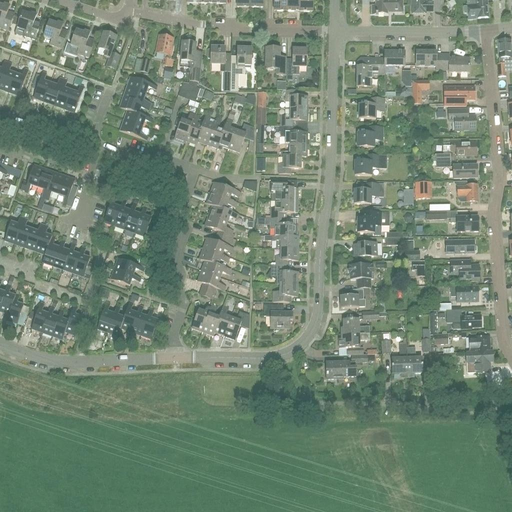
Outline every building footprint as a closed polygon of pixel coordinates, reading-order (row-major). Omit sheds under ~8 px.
[(250,8),(249,0),(236,0),(237,8),(250,8)] [(249,0),(250,8),(262,9),(262,0),(249,0)] [(273,0),(273,12),(287,12),(287,0),(273,0)] [(287,0),(287,12),(300,12),(299,0),(287,0)] [(299,0),(300,12),(313,13),(312,0),(299,0)] [(375,0),(376,6),(371,6),(371,14),(387,14),(387,13),(402,13),(402,0),(375,0)] [(411,0),(411,15),(426,15),(426,13),(433,13),(433,2),(426,2),(425,0),(411,0)] [(467,20),(468,20),(488,18),(486,0),(467,0),(468,5),(466,5),(466,7),(464,7),(464,13),(467,13),(467,20)] [(0,29),(8,32),(14,14),(7,12),(9,6),(4,4),(3,6),(0,5),(0,29)] [(24,32),(23,37),(34,41),(40,23),(34,21),(36,15),(30,13),(30,16),(22,13),(17,29),(24,32)] [(51,41),(49,46),(61,50),(67,32),(61,30),(63,25),(57,23),(57,25),(49,22),(44,38),(51,41)] [(88,59),(94,42),(88,39),(90,34),(84,32),(84,34),(76,31),(70,47),(78,50),(76,55),(88,59)] [(117,36),(111,34),(111,36),(103,34),(98,50),(105,52),(104,58),(109,59),(106,67),(115,70),(119,57),(111,54),(117,36)] [(173,48),(171,47),(173,39),(160,36),(157,54),(164,55),(164,59),(163,67),(169,68),(171,60),(169,60),(170,56),(171,56),(173,48)] [(498,42),(499,65),(496,65),(498,78),(506,77),(505,68),(511,67),(511,45),(511,41),(498,42)] [(197,44),(181,42),(179,62),(180,62),(180,67),(188,68),(188,69),(193,70),(192,81),(199,82),(200,71),(202,53),(196,52),(197,44)] [(230,73),(231,61),(231,60),(225,60),(225,48),(223,48),(222,45),(214,45),(213,48),(212,48),(211,50),(208,50),(207,59),(211,60),(211,65),(221,65),(221,73),(230,73)] [(251,49),(238,49),(237,61),(231,61),(230,73),(231,73),(230,84),(236,84),(236,76),(244,76),(245,69),(251,69),(251,49)] [(287,81),(287,63),(287,60),(280,60),(280,50),(266,49),(265,70),(276,71),(276,76),(286,76),(286,81),(287,81)] [(292,63),(287,63),(287,81),(292,81),(292,76),(299,76),(299,68),(306,68),(307,50),(292,50),(292,63)] [(378,59),(377,75),(384,75),(385,67),(405,67),(405,52),(385,52),(385,59),(378,59)] [(443,71),(443,56),(436,56),(436,53),(416,53),(416,67),(436,68),(436,71),(443,71)] [(449,56),(443,56),(443,71),(449,71),(449,74),(469,74),(469,59),(449,59),(449,56)] [(377,75),(378,59),(361,59),(358,62),(358,67),(357,67),(356,88),(371,88),(372,75),(377,75)] [(148,74),(151,62),(143,60),(143,62),(137,61),(134,73),(139,74),(140,72),(148,74)] [(7,63),(0,84),(0,91),(8,94),(15,75),(9,73),(12,65),(7,63)] [(22,77),(15,75),(8,94),(19,98),(28,71),(24,69),(22,77)] [(43,104),(50,84),(43,82),(46,74),(42,73),(32,100),(43,104)] [(76,78),(74,84),(80,86),(82,80),(76,78)] [(129,78),(125,88),(145,95),(148,88),(156,91),(157,87),(129,78)] [(50,84),(43,104),(53,107),(63,80),(59,79),(56,87),(50,84)] [(67,82),(63,80),(53,107),(63,111),(70,92),(64,90),(67,82)] [(189,100),(194,87),(196,88),(198,83),(190,81),(189,84),(184,98),(189,100)] [(429,82),(414,82),(414,104),(421,104),(421,89),(429,89),(429,82)] [(184,98),(189,84),(182,84),(178,96),(184,98)] [(70,92),(63,111),(74,115),(84,88),(80,86),(77,94),(70,92)] [(189,100),(195,102),(200,89),(196,88),(194,87),(189,100)] [(125,88),(122,98),(149,108),(151,104),(143,101),(145,95),(125,88)] [(397,94),(397,97),(410,97),(410,88),(404,88),(400,91),(397,94)] [(475,88),(458,88),(444,88),(444,108),(466,108),(466,101),(475,101),(475,88)] [(290,110),(308,110),(308,98),(298,97),(298,92),(286,92),(285,102),(290,102),(290,110)] [(273,93),(265,93),(265,123),(273,123),(273,93)] [(149,108),(122,98),(118,109),(126,111),(138,115),(140,109),(148,112),(149,108)] [(371,106),(359,106),(359,120),(376,120),(376,113),(384,113),(384,100),(371,100),(371,106)] [(280,127),(297,128),(297,122),(307,122),(308,110),(290,110),(289,117),(280,117),(280,127)] [(448,123),(454,123),(455,133),(476,132),(475,117),(468,117),(468,110),(464,110),(448,110),(448,123)] [(126,111),(122,122),(142,129),(144,122),(153,125),(154,121),(138,115),(126,111)] [(224,131),(217,150),(221,151),(222,148),(228,150),(235,131),(230,129),(235,114),(230,112),(223,131),(224,131)] [(185,143),(195,115),(190,114),(188,121),(182,119),(174,141),(185,144),(185,143)] [(185,143),(196,146),(197,143),(203,127),(202,126),(203,122),(199,121),(200,117),(195,115),(185,143)] [(197,143),(206,146),(213,127),(208,125),(211,118),(206,116),(203,122),(202,126),(203,127),(197,143)] [(213,127),(206,146),(217,150),(224,131),(223,131),(218,129),(222,117),(218,116),(217,119),(216,119),(213,127)] [(142,129),(122,122),(119,132),(147,141),(148,138),(140,135),(142,129)] [(235,131),(228,150),(239,154),(244,139),(249,141),(253,142),(253,129),(244,125),(241,133),(235,131)] [(289,145),(307,146),(307,134),(297,134),(297,128),(280,127),(279,128),(279,133),(280,133),(280,137),(284,138),(285,138),(285,145),(289,145)] [(357,134),(357,148),(374,148),(374,141),(383,141),(383,128),(369,128),(369,135),(357,134)] [(457,157),(477,157),(476,144),(457,144),(457,143),(443,143),(443,152),(456,152),(457,157)] [(301,158),(307,158),(307,146),(289,145),(288,153),(281,153),(281,158),(283,158),(301,158)] [(451,155),(435,155),(435,156),(436,163),(450,162),(451,162),(451,155)] [(387,157),(381,157),(366,157),(366,163),(355,163),(354,177),(372,177),(372,169),(387,170),(387,157)] [(278,165),(278,175),(290,175),(290,169),(300,170),(301,158),(283,158),(283,165),(278,165)] [(37,189),(44,169),(34,165),(27,184),(23,182),(20,190),(25,192),(24,193),(28,194),(31,187),(37,189)] [(477,166),(453,167),(454,179),(477,179),(477,166)] [(54,172),(44,169),(37,189),(44,191),(41,199),(45,200),(54,172)] [(54,172),(45,200),(49,201),(51,194),(58,196),(65,176),(54,172)] [(75,180),(65,176),(58,196),(64,198),(62,206),(66,207),(75,180)] [(287,181),(271,181),(271,193),(275,193),(275,201),(296,202),(296,197),(297,197),(297,189),(293,189),(287,189),(287,181)] [(240,193),(212,183),(208,193),(229,201),(231,195),(239,198),(240,193)] [(243,188),(256,193),(257,183),(245,183),(243,188)] [(460,203),(466,203),(478,203),(477,186),(467,186),(467,183),(453,183),(456,187),(457,200),(460,203)] [(415,200),(431,200),(431,184),(415,184),(415,200)] [(365,191),(355,191),(354,205),(371,205),(371,198),(383,199),(384,186),(365,186),(365,191)] [(229,201),(208,193),(204,204),(210,206),(225,211),(227,205),(235,208),(237,203),(229,201)] [(112,197),(103,224),(113,227),(120,209),(113,206),(116,199),(112,197)] [(120,209),(113,227),(123,231),(130,212),(124,210),(126,202),(122,201),(120,209)] [(296,202),(275,201),(275,208),(271,208),(270,219),(286,220),(286,213),(293,213),(297,213),(297,205),(296,205),(296,202)] [(130,212),(123,231),(133,234),(140,216),(134,213),(136,206),(132,205),(130,212)] [(225,211),(210,206),(206,216),(227,224),(229,218),(237,220),(239,216),(225,211)] [(140,216),(133,234),(145,238),(151,219),(143,217),(146,209),(142,208),(140,216)] [(446,212),(426,213),(426,222),(446,221),(446,220),(446,212)] [(358,220),(357,234),(374,234),(374,237),(380,237),(380,227),(389,227),(389,214),(359,213),(359,220),(358,220)] [(404,215),(402,218),(403,221),(407,223),(410,222),(411,218),(410,215),(407,214),(404,215)] [(227,224),(206,216),(203,226),(217,231),(215,236),(235,244),(236,241),(233,240),(235,235),(232,234),(233,232),(225,229),(227,224)] [(456,224),(457,233),(478,233),(478,217),(457,218),(457,220),(450,220),(450,224),(456,224)] [(14,247),(23,219),(20,218),(17,226),(10,223),(4,243),(14,247)] [(28,221),(23,219),(14,247),(24,250),(30,230),(25,229),(28,221)] [(286,225),(286,220),(270,219),(270,229),(274,230),(274,237),(296,237),(296,234),(298,234),(298,225),(286,225)] [(37,233),(30,230),(24,250),(34,254),(43,226),(40,225),(37,233)] [(43,226),(34,254),(44,257),(51,238),(45,236),(48,228),(43,226)] [(235,244),(215,236),(213,241),(205,239),(201,249),(222,257),(224,251),(232,254),(233,249),(228,247),(229,244),(234,246),(235,244)] [(298,250),(298,237),(296,237),(274,237),(260,237),(260,241),(276,242),(275,249),(280,249),(298,250)] [(44,257),(42,264),(52,267),(59,249),(52,247),(55,239),(51,238),(44,257)] [(403,246),(403,238),(401,238),(388,238),(386,238),(386,247),(403,246)] [(59,249),(52,267),(62,271),(69,253),(63,251),(65,243),(61,241),(59,249)] [(474,247),(474,242),(445,243),(446,256),(474,255),(474,253),(476,252),(476,248),(474,247)] [(69,253),(62,271),(72,275),(79,256),(72,254),(75,246),(71,245),(69,253)] [(355,257),(359,257),(359,258),(377,258),(376,245),(358,245),(358,246),(354,246),(355,257)] [(79,256),(72,275),(90,281),(94,268),(88,265),(90,260),(83,258),(85,250),(82,249),(79,256)] [(222,257),(201,249),(197,259),(203,261),(218,267),(220,261),(228,264),(230,260),(222,257)] [(275,257),(275,267),(287,267),(287,261),(297,261),(298,250),(280,249),(280,257),(275,257)] [(420,252),(404,252),(404,262),(420,262),(420,252)] [(118,260),(115,271),(133,277),(135,271),(143,273),(144,269),(118,260)] [(232,271),(231,271),(203,261),(199,271),(220,279),(222,273),(230,276),(232,271)] [(450,261),(451,276),(460,276),(460,282),(479,281),(479,266),(470,266),(470,261),(450,261)] [(424,264),(412,264),(412,271),(417,271),(417,277),(424,277),(424,264)] [(275,267),(271,267),(271,270),(268,275),(275,281),(275,285),(279,285),(297,286),(297,273),(287,273),(287,267),(275,267)] [(351,280),(358,280),(358,289),(371,289),(370,280),(373,280),(373,268),(371,268),(371,267),(351,268),(348,270),(348,274),(351,275),(351,280)] [(243,268),(241,274),(247,276),(249,271),(243,268)] [(133,277),(115,271),(111,281),(129,288),(132,281),(139,284),(141,280),(133,277)] [(220,279),(199,271),(195,282),(203,285),(201,290),(214,295),(216,289),(224,292),(226,287),(218,285),(220,279)] [(47,277),(45,283),(55,286),(57,281),(47,277)] [(4,294),(0,305),(0,312),(8,315),(15,297),(8,295),(11,287),(14,279),(10,278),(4,294)] [(297,286),(279,285),(279,293),(272,292),(272,303),(291,303),(292,297),(297,297),(297,286)] [(457,288),(457,303),(477,302),(477,288),(457,288)] [(214,295),(201,290),(199,295),(212,300),(214,295)] [(363,300),(363,291),(351,291),(351,297),(341,298),(341,310),(359,309),(359,308),(365,308),(365,300),(363,300)] [(242,305),(242,294),(234,294),(233,304),(242,305)] [(8,315),(6,321),(17,325),(17,324),(23,326),(27,314),(21,312),(23,307),(17,304),(19,296),(16,295),(15,297),(8,315)] [(121,330),(131,333),(138,315),(137,315),(131,313),(133,305),(129,303),(124,319),(121,330)] [(35,320),(31,331),(41,334),(48,315),(47,315),(41,313),(44,305),(40,304),(37,314),(35,320)] [(114,315),(113,315),(107,313),(110,305),(106,304),(97,330),(107,334),(114,315)] [(202,335),(212,307),(208,305),(205,313),(199,310),(191,331),(202,335)] [(279,313),(279,306),(263,306),(263,317),(270,317),(270,329),(289,329),(289,321),(292,321),(292,313),(279,313)] [(48,315),(41,334),(51,338),(58,319),(51,316),(54,308),(50,307),(47,315),(48,315)] [(68,322),(65,333),(75,337),(78,329),(82,331),(84,323),(80,322),(81,319),(74,316),(77,308),(73,307),(68,322)] [(140,307),(137,315),(138,315),(131,333),(141,337),(147,319),(141,316),(144,308),(140,307)] [(212,339),(214,334),(220,318),(219,318),(214,316),(217,309),(212,307),(202,335),(212,339)] [(225,316),(228,309),(223,307),(219,318),(220,318),(214,334),(224,338),(231,318),(225,316)] [(120,309),(116,308),(113,315),(114,315),(107,334),(118,337),(121,330),(124,319),(117,317),(120,309)] [(150,310),(147,319),(141,337),(151,341),(158,322),(151,320),(154,312),(150,310)] [(51,338),(62,341),(65,333),(68,322),(62,320),(64,312),(60,311),(58,319),(51,338)] [(446,311),(447,325),(461,324),(461,330),(471,330),(471,329),(481,329),(481,316),(461,317),(461,311),(446,311)] [(231,318),(224,338),(234,342),(240,326),(249,330),(249,316),(239,313),(236,321),(231,318)] [(362,321),(379,321),(379,313),(362,313),(362,321)] [(342,336),(370,335),(369,328),(359,328),(358,321),(343,322),(343,329),(341,330),(342,336)] [(370,335),(342,336),(342,341),(339,341),(339,350),(347,349),(347,356),(351,356),(363,356),(362,348),(359,348),(359,342),(370,341),(370,335)] [(448,336),(434,337),(434,346),(448,345),(448,336)] [(491,352),(490,338),(475,339),(469,340),(470,351),(476,351),(476,353),(491,352)] [(431,353),(431,346),(430,340),(422,340),(422,353),(431,353)] [(390,341),(381,341),(382,355),(390,354),(390,341)] [(392,360),(393,376),(401,375),(401,377),(407,377),(406,349),(406,344),(399,344),(400,360),(392,360)] [(406,349),(407,377),(414,377),(414,375),(422,375),(421,359),(416,360),(415,348),(406,349)] [(467,375),(490,374),(489,368),(488,368),(488,364),(493,364),(493,352),(491,352),(476,353),(475,353),(475,354),(466,354),(467,375)] [(326,365),(327,381),(339,380),(339,378),(356,377),(356,364),(367,363),(367,361),(374,361),(374,357),(367,357),(367,356),(363,356),(351,356),(351,363),(326,365)]
